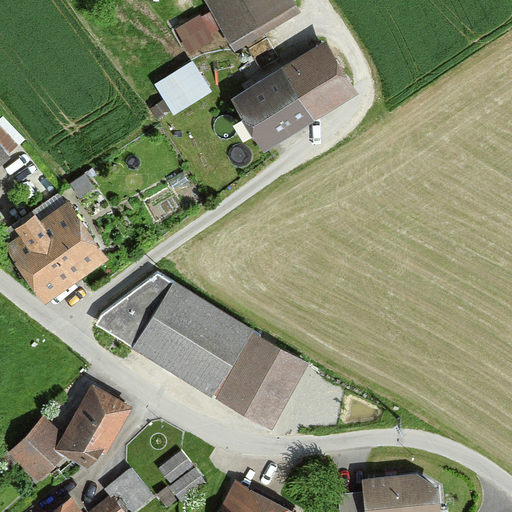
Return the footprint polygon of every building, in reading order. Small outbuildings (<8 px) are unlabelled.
[(290,0),(204,0),(203,1),(234,51),(297,12),(290,0)] [(356,93),(324,40),(230,98),(262,150),(356,93)] [(155,76),(174,107),(213,85),(195,54),(155,76)] [(0,167),(9,159),(0,149),(0,167)] [(109,261),(67,201),(3,246),(44,305),(109,261)] [(309,360),(156,277),(100,318),(95,327),(274,425),(309,360)] [(86,384),(61,435),(41,417),(8,454),(40,482),(65,454),(86,466),(105,454),(129,405),(86,384)] [(183,445),(160,462),(179,488),(202,471),(183,445)] [(108,497),(119,511),(132,511),(151,498),(127,468),(101,489),(108,497)] [(440,511),(438,486),(418,475),(362,479),(363,492),(338,494),(338,511),(440,511)] [(297,511),(234,481),(219,511),(297,511)] [(80,511),(70,497),(47,511),(80,511)] [(119,511),(108,497),(89,511),(119,511)]
